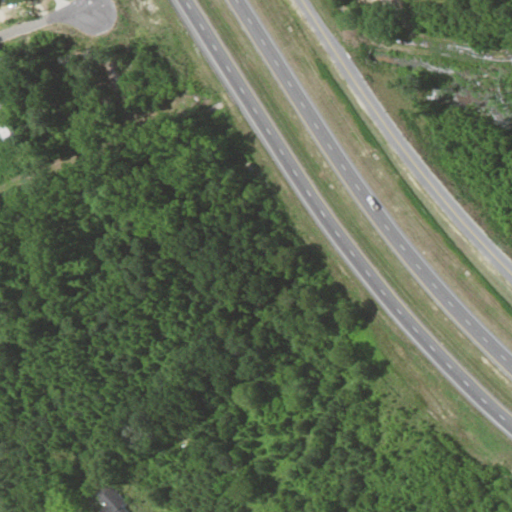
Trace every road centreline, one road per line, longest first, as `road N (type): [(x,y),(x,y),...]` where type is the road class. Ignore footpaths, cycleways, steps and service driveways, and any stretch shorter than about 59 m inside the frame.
road 1 (trunk): [(185,0),(368,273),(511,423)]
road 2 (trunk): [(511,362),(369,203),(236,0)]
road 3 (residential): [(511,273),(435,188),(302,0)]
